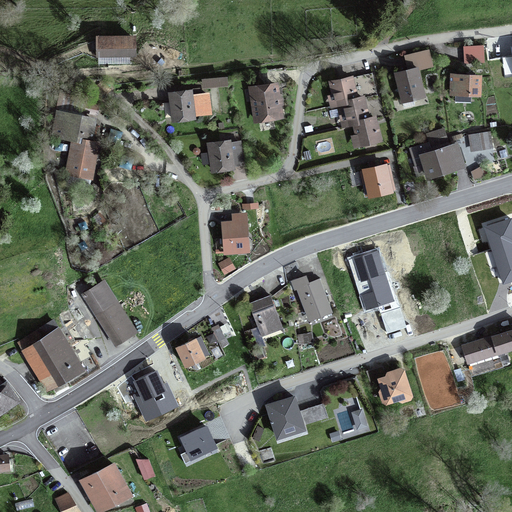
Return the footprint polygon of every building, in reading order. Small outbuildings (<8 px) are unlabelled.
[(133,37),(100,36),(99,54),(132,55),(133,37)] [(484,45),(463,47),(464,63),(484,62),(484,45)] [(411,71),(399,74),(405,104),(424,100),(417,68),(431,65),(429,52),(407,57),(411,71)] [(482,76),(451,74),(450,95),(481,97),(482,76)] [(344,102),(362,98),(376,95),(372,75),(332,84),(337,104),(344,102)] [(278,87),(252,90),(255,120),(281,117),(278,87)] [(193,91),(172,93),(174,118),(194,116),(194,114),(205,113),(203,94),(193,95),(193,91)] [(362,98),(344,102),(349,126),(356,124),(367,122),(362,98)] [(93,123),(60,116),(55,139),(71,142),(66,170),(89,174),(95,142),(90,141),(93,123)] [(361,145),(379,141),(374,120),(367,122),(356,124),(361,145)] [(487,133),(473,136),(476,153),(490,150),(487,133)] [(239,140),(212,143),(216,174),(242,171),(239,140)] [(458,143),(419,156),(427,181),(466,168),(458,143)] [(391,188),(385,165),(362,171),(368,194),(391,188)] [(485,167),(472,171),(474,178),(487,173),(485,167)] [(234,222),(223,222),(226,252),(248,251),(246,216),(234,217),(234,222)] [(511,217),(484,227),(502,285),(511,281),(511,217)] [(107,220),(99,225),(104,233),(112,228),(107,220)] [(377,249),(348,258),(364,310),(394,301),(377,249)] [(307,275),(291,281),(294,291),(297,290),(309,322),(333,313),(320,278),(309,282),(307,275)] [(104,285),(86,296),(118,348),(136,337),(104,285)] [(270,295),(249,304),(262,337),(283,329),(270,295)] [(53,323),(19,344),(47,388),(81,367),(53,323)] [(220,327),(213,330),(221,347),(228,344),(223,334),(220,327)] [(511,328),(465,347),(472,363),(511,347),(511,328)] [(200,334),(179,344),(187,363),(209,353),(200,334)] [(371,384),(378,382),(377,379),(385,376),(386,374),(383,366),(366,371),(371,384)] [(380,389),(378,392),(382,403),(386,405),(398,402),(402,404),(411,400),(413,397),(405,370),(400,368),(387,372),(386,374),(385,376),(377,379),(378,382),(380,389)] [(156,370),(133,381),(138,392),(133,395),(146,422),(178,406),(167,382),(163,384),(156,370)] [(0,411),(19,398),(6,378),(0,381),(0,411)] [(295,395),(266,405),(277,440),(306,430),(295,395)] [(362,408),(351,412),(357,430),(368,427),(362,408)] [(208,424),(179,438),(191,462),(219,449),(208,424)] [(339,430),(329,433),(332,442),(341,439),(339,430)] [(11,455),(0,455),(0,473),(13,472),(11,455)] [(115,466),(86,479),(98,506),(127,493),(115,466)] [(70,493),(56,500),(61,511),(84,511),(82,504),(70,493)]
